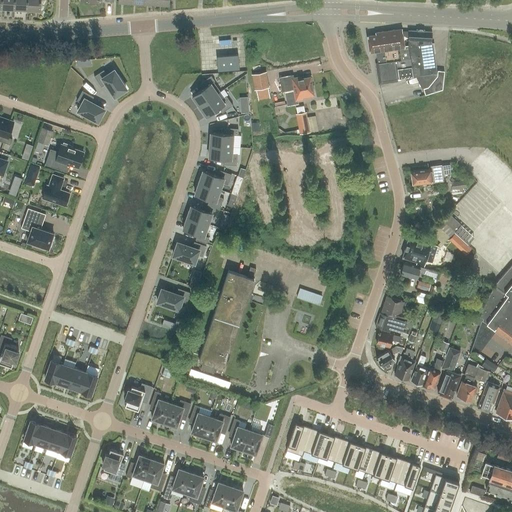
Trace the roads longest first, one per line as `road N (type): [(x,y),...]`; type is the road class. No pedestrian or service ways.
road 1 (residential): [(365,369),(360,340),(395,232),(398,189),(378,115),(346,77),(324,13)]
road 2 (residential): [(101,422),(195,148),(186,112),(147,95)]
road 3 (tertiary): [(511,20),(324,13)]
road 4 (tertiary): [(143,27),(324,13)]
road 5 (residential): [(266,477),(101,422)]
road 6 (residential): [(511,430),(365,369)]
road 7 (residential): [(62,266),(105,136)]
road 8 (residential): [(19,392),(62,266)]
